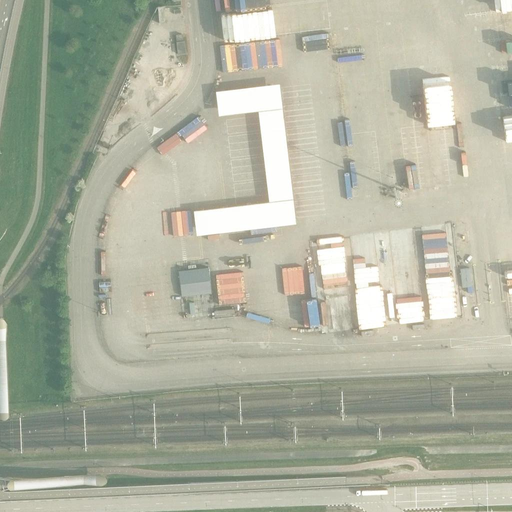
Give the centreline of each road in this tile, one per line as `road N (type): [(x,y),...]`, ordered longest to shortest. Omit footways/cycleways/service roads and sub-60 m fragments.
road 1 (secondary): [(383,496),(0,510)]
road 2 (unknown): [(487,195),(140,242)]
road 3 (secondary): [(511,493),(383,496)]
